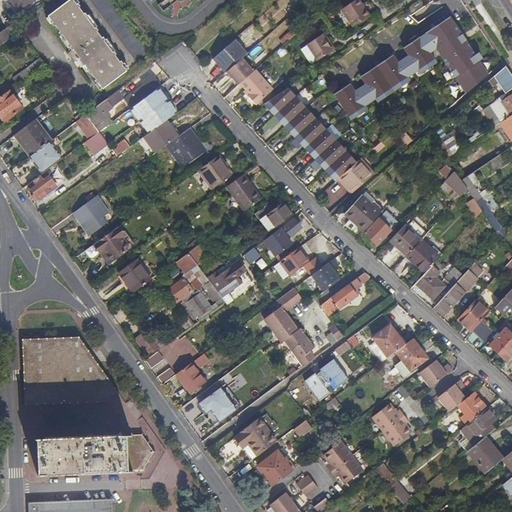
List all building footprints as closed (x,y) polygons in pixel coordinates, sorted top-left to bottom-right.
[(35,1),(34,0),(8,0),(17,13),(35,1)] [(73,0),(70,0),(49,16),(102,89),(126,72),(73,0)] [(111,0),(91,0),(102,11),(113,2),(111,0)] [(177,0),(164,0),(158,5),(163,12),(177,0)] [(295,12),(308,0),(298,0),(290,7),(295,12)] [(358,0),(355,0),(341,10),(353,27),(369,16),(358,0)] [(350,85),(335,95),(349,117),(364,107),(376,100),(407,79),(414,74),(419,71),(434,60),(430,54),(436,50),(466,95),(488,76),(479,62),(475,56),(450,18),(404,49),(411,61),(409,63),(407,60),(402,63),(404,66),(400,68),(393,57),(361,78),(369,89),(366,91),(364,89),(360,92),(361,94),(358,97),(350,85)] [(299,24),(289,33),(292,38),(302,29),(299,24)] [(14,25),(0,34),(0,45),(15,36),(17,39),(22,35),(14,25)] [(292,38),(289,33),(280,41),(283,46),(292,38)] [(307,46),(317,61),(333,51),(322,35),(307,46)] [(123,45),(140,59),(147,51),(130,37),(123,45)] [(227,72),(240,60),(228,46),(214,58),(225,73),(227,72)] [(317,61),(307,46),(301,50),(311,65),(317,61)] [(245,56),(240,60),(227,72),(238,85),(241,83),(256,70),(257,69),(245,56)] [(13,78),(17,84),(45,64),(40,59),(13,78)] [(434,60),(419,71),(421,74),(434,66),(437,64),(434,60)] [(511,77),(505,67),(493,77),(505,95),(511,90),(511,77)] [(257,104),(272,91),(273,90),(256,70),(241,83),(251,95),(249,96),(257,104)] [(144,86),(133,95),(138,102),(159,87),(152,77),(143,84),(144,86)] [(407,79),(376,100),(378,103),(394,93),(409,82),(407,79)] [(173,105),(159,87),(138,102),(131,108),(137,115),(155,102),(163,113),(173,105)] [(289,88),(265,104),(273,112),(277,109),(279,112),(296,97),(296,96),(289,88)] [(22,109),(9,90),(6,92),(0,96),(0,116),(4,122),(22,109)] [(119,90),(112,96),(118,103),(123,99),(120,94),(121,93),(119,90)] [(272,91),(257,104),(259,106),(274,93),(272,91)] [(138,102),(133,95),(126,100),(131,108),(138,102)] [(118,103),(112,96),(86,115),(94,126),(97,124),(95,120),(101,115),(104,119),(110,114),(107,111),(118,103)] [(279,112),(276,115),(283,123),(287,120),(289,123),(306,108),(306,107),(296,96),(296,97),(279,112)] [(500,122),(502,123),(511,115),(511,96),(509,99),(507,96),(502,97),(491,105),(492,107),(492,109),(494,113),(496,113),(499,116),(498,119),(500,122)] [(492,107),(491,105),(488,107),(487,111),(483,113),(493,128),(500,124),(502,123),(500,122),(498,119),(499,116),(496,113),(494,113),(492,109),(492,107)] [(289,123),(286,126),(293,134),(297,131),(299,134),(316,118),(306,107),(306,108),(289,123)] [(364,107),(349,117),(352,121),(367,111),(364,107)] [(94,126),(86,115),(84,116),(79,120),(92,137),(99,132),(94,126)] [(111,122),(107,117),(104,119),(101,115),(95,120),(97,124),(94,126),(99,132),(111,122)] [(511,115),(502,123),(500,124),(511,142),(511,141),(511,115)] [(299,134),(296,137),(303,146),(307,142),(309,145),(326,130),(326,129),(316,118),(299,134)] [(51,141),(36,120),(13,137),(28,158),(51,141)] [(155,153),(166,146),(177,138),(166,121),(143,137),(155,153)] [(407,146),(412,141),(398,126),(393,131),(407,146)] [(197,140),(189,129),(177,138),(166,146),(182,168),(202,153),(195,142),(197,140)] [(309,145),(306,148),(313,157),(317,153),(319,156),(336,141),(337,140),(326,129),(326,130),(309,145)] [(112,149),(99,132),(92,137),(85,143),(98,160),(112,150),(112,149)] [(395,139),(390,133),(375,147),(373,148),(378,154),(395,139)] [(503,150),(493,135),(452,162),(462,177),(503,150)] [(445,159),(459,151),(451,137),(437,145),(445,159)] [(117,156),(130,147),(125,140),(112,149),(112,150),(117,156)] [(319,156),(316,159),(324,168),(327,164),(330,167),(347,151),(337,140),(336,141),(319,156)] [(330,167),(326,170),(336,182),(339,179),(357,163),(347,151),(330,167)] [(233,176),(219,155),(198,170),(212,190),(233,176)] [(365,171),(368,168),(361,159),(357,162),(365,171)] [(351,194),(374,174),(368,168),(365,171),(357,162),(357,163),(339,179),(351,194)] [(442,179),(450,172),(445,165),(436,171),(442,179)] [(269,193),(251,168),(234,181),(252,206),(269,193)] [(56,187),(46,172),(28,185),(39,201),(56,187)] [(468,191),(462,182),(460,178),(452,187),(462,197),(468,191)] [(481,199),(467,178),(464,180),(462,182),(468,191),(474,199),(476,202),(481,199)] [(328,207),(337,197),(327,189),(318,199),(328,207)] [(364,194),(362,196),(381,214),(383,212),(364,194)] [(108,213),(96,196),(73,213),(81,224),(83,223),(91,234),(103,225),(100,219),(108,213)] [(344,215),(363,233),(381,214),(362,196),(344,215)] [(476,202),(474,199),(467,204),(476,217),(482,212),(476,202)] [(290,210),(284,202),(268,213),(263,217),(273,229),(291,216),(287,212),(290,210)] [(257,222),(263,217),(268,213),(264,207),(252,216),(256,222),(257,222)] [(386,210),(379,218),(391,230),(398,222),(386,210)] [(273,229),(263,217),(257,222),(266,234),(273,229)] [(302,227),(296,218),(272,234),(274,237),(275,236),(279,242),(284,239),(284,240),(302,227)] [(391,230),(379,218),(365,233),(377,245),(391,230)] [(493,218),(488,221),(496,233),(502,230),(493,218)] [(121,238),(129,250),(134,246),(120,225),(118,227),(124,236),(121,238)] [(421,241),(405,226),(390,242),(407,257),(421,241)] [(110,263),(129,250),(121,238),(124,236),(118,227),(93,244),(100,253),(102,251),(110,263)] [(439,258),(421,241),(407,257),(425,274),(431,267),(439,258)] [(92,259),(100,253),(93,244),(84,251),(88,258),(92,259)] [(433,246),(430,249),(439,258),(442,255),(433,246)] [(251,265),(263,257),(256,247),(245,255),(251,265)] [(299,247),(279,262),(279,263),(289,276),(290,276),(309,262),(299,247)] [(204,260),(195,248),(188,253),(189,253),(198,265),(204,260)] [(102,251),(100,253),(108,265),(110,263),(102,251)] [(186,274),(198,265),(189,253),(177,262),(186,274)] [(262,271),(269,267),(264,258),(258,261),(262,271)] [(339,265),(334,259),(312,275),(322,290),(340,277),(334,269),(339,265)] [(118,273),(132,294),(151,280),(136,260),(118,273)] [(227,263),(207,278),(210,282),(222,297),(242,283),(237,276),(245,271),(239,261),(224,272),(223,270),(229,265),(227,263)] [(289,276),(279,263),(273,267),(283,280),(289,276)] [(425,274),(415,284),(432,299),(444,287),(434,278),(439,273),(436,271),(438,268),(435,265),(433,268),(431,267),(425,274)] [(482,274),(478,269),(476,271),(471,267),(433,308),(443,316),(482,274)] [(444,280),(452,287),(462,276),(454,269),(444,280)] [(340,308),(353,299),(356,297),(361,293),(358,288),(370,279),(364,273),(330,299),(332,302),(334,300),(340,308)] [(184,301),(195,293),(184,278),(169,289),(178,301),(182,298),(184,301)] [(212,287),(207,290),(215,302),(220,299),(212,287)] [(294,288),(288,293),(296,304),(302,299),(294,288)] [(511,288),(500,301),(502,303),(508,309),(511,304),(511,288)] [(195,293),(184,301),(197,318),(212,307),(199,290),(195,293)] [(288,293),(276,301),(280,307),(264,319),(272,331),(290,318),(286,312),(296,304),(288,293)] [(334,308),(328,300),(321,306),(329,317),(334,312),(333,310),(334,308)] [(475,300),(458,320),(471,333),(472,332),(480,323),(489,313),(475,300)] [(503,314),(508,309),(502,303),(497,308),(503,314)] [(283,341),(299,330),(290,318),(272,331),(280,343),(283,341)] [(491,333),(480,323),(472,332),(483,342),(491,333)] [(330,331),(332,333),(337,341),(343,337),(336,326),(330,331)] [(373,339),(387,358),(394,353),(405,345),(390,326),(373,339)] [(300,329),(299,330),(283,341),(290,351),(307,338),(300,329)] [(504,330),(499,335),(494,341),(489,347),(498,354),(511,338),(511,336),(506,330),(504,330)] [(327,337),(332,345),(337,341),(332,333),(327,337)] [(189,355),(196,350),(186,335),(178,340),(189,355)] [(360,344),(354,336),(347,341),(353,349),(360,344)] [(23,340),(25,405),(52,404),(111,402),(120,395),(109,379),(86,346),(80,338),(72,338),(46,339),(23,340)] [(303,367),(314,358),(310,351),(314,348),(307,338),(290,351),(303,367)] [(511,338),(498,354),(506,362),(511,354),(511,338)] [(427,359),(412,339),(405,345),(394,353),(401,361),(394,366),(402,377),(409,372),(410,373),(427,359)] [(161,362),(155,353),(143,361),(149,370),(161,362)] [(315,374),(305,380),(320,400),(329,394),(326,389),(331,384),(335,389),(347,380),(333,360),(321,370),(321,371),(315,375),(315,374)] [(441,369),(435,361),(418,374),(429,389),(451,371),(446,365),(441,369)] [(204,383),(191,364),(176,374),(190,393),(204,383)] [(160,386),(172,377),(166,369),(154,377),(160,386)] [(456,406),(465,399),(459,391),(463,388),(459,382),(437,399),(447,413),(456,406)] [(226,388),(221,391),(234,410),(239,407),(226,388)] [(217,422),(234,410),(221,391),(219,389),(197,405),(204,414),(209,411),(217,422)] [(485,409),(472,393),(465,399),(456,406),(464,416),(469,423),(485,409)] [(121,397),(111,403),(117,411),(126,405),(121,397)] [(339,404),(334,398),(324,405),(329,411),(339,404)] [(191,421),(202,412),(193,401),(182,409),(191,421)] [(371,419),(381,433),(402,417),(398,411),(394,413),(388,405),(371,419)] [(459,431),(472,448),(484,438),(491,432),(486,427),(488,425),(494,421),(485,409),(469,423),(465,426),(459,431)] [(469,423),(464,416),(460,419),(465,426),(469,423)] [(402,417),(381,433),(393,447),(410,434),(404,426),(407,423),(402,417)] [(245,445),(255,458),(274,443),(256,419),(237,433),(238,435),(232,439),(239,449),(245,445)] [(311,429),(305,421),(293,430),(299,438),(311,429)] [(37,438),(38,475),(110,472),(128,471),(129,470),(133,470),(133,472),(134,472),(134,470),(143,470),(144,471),(145,471),(144,470),(149,461),(150,462),(151,461),(149,460),(154,453),(155,452),(155,451),(153,452),(148,444),(150,443),(149,442),(148,443),(142,435),(143,434),(142,433),(142,434),(132,435),(132,433),(131,433),(131,434),(37,438)] [(467,451),(485,473),(500,461),(495,454),(496,452),(484,438),(472,448),(467,451)] [(324,468),(329,474),(349,458),(338,443),(321,457),(328,465),(324,468)] [(511,451),(502,459),(511,470),(511,451)] [(271,486),(294,470),(288,462),(286,464),(277,452),(260,465),(265,472),(262,473),(271,486)] [(349,458),(329,474),(333,480),(337,477),(343,485),(360,472),(349,458)] [(387,489),(395,483),(380,465),(374,471),(387,489)] [(511,476),(503,484),(511,494),(511,476)] [(299,492),(310,483),(306,478),(294,486),(299,492)] [(315,489),(310,483),(299,492),(301,496),(303,498),(315,489)] [(395,483),(387,489),(401,507),(409,500),(395,483)] [(270,511),(280,511),(291,504),(282,493),(266,505),(270,511)] [(314,511),(320,511),(328,506),(323,500),(312,509),(314,511)]
